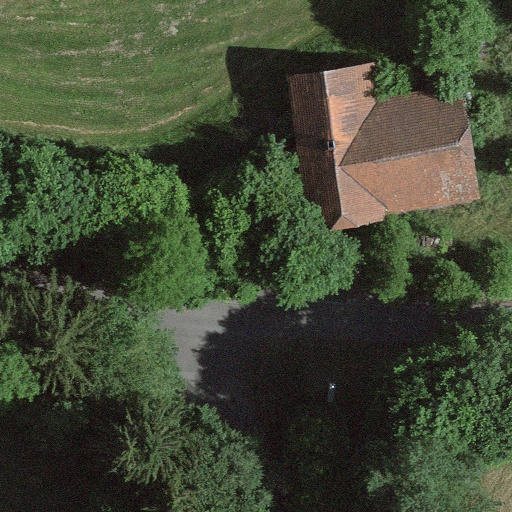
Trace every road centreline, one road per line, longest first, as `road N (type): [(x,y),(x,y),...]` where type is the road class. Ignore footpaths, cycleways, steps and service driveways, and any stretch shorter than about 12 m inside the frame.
road 1 (unclassified): [(173,305),(511,330)]
road 2 (unclassified): [(173,305),(265,511)]
road 3 (unclassified): [(0,263),(173,305)]
